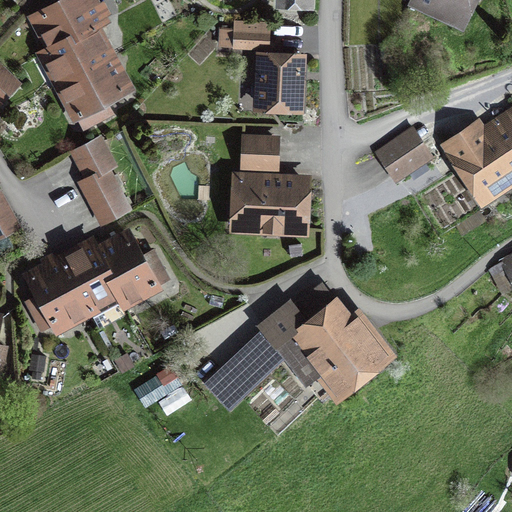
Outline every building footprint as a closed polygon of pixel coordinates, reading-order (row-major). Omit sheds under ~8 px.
[(67,0),(34,18),(50,48),(51,49),(95,25),(104,21),(92,0),(67,0)] [(410,0),(410,2),(440,16),(447,0),(457,0),(465,3),(466,0),(410,0)] [(267,23),(234,21),(234,31),(221,30),(220,45),(266,47),(267,23)] [(58,84),(112,56),(95,26),(95,25),(51,49),(42,53),(58,83),(58,84)] [(96,104),(103,117),(111,113),(104,100),(128,87),(112,56),(58,84),(75,115),(96,104)] [(261,57),(258,104),(298,106),(301,59),(261,57)] [(0,101),(18,83),(7,73),(0,79),(0,101)] [(511,113),(483,134),(477,126),(448,145),(483,197),(511,177),(511,113)] [(396,177),(423,159),(406,134),(380,152),(396,177)] [(244,167),(274,168),(276,139),(246,137),(244,167)] [(73,152),(80,165),(107,151),(100,138),(73,152)] [(80,165),(87,179),(107,168),(114,164),(107,151),(80,165)] [(114,181),(107,168),(87,179),(81,182),(88,195),(114,181)] [(238,202),(245,202),(244,227),(264,228),(263,233),(282,233),(282,229),(301,230),(304,180),(239,177),(238,202)] [(95,209),(121,194),(114,181),(88,195),(95,209)] [(0,193),(0,235),(18,226),(0,193)] [(102,222),(129,208),(121,194),(95,209),(102,222)] [(153,251),(140,258),(127,234),(97,250),(95,246),(94,246),(125,304),(156,287),(144,266),(158,259),(153,251)] [(124,304),(125,304),(94,246),(92,242),(61,258),(89,311),(119,295),(124,304)] [(32,310),(45,303),(58,328),(89,311),(61,258),(30,275),(40,295),(27,302),(32,310)] [(320,286),(294,306),(290,301),(260,325),(306,384),(322,371),(338,391),(386,353),(356,315),(349,321),(320,286)] [(235,354),(221,332),(191,351),(206,373),(235,354)]
